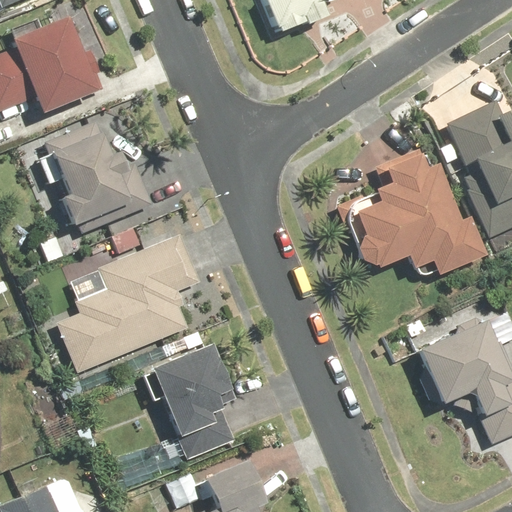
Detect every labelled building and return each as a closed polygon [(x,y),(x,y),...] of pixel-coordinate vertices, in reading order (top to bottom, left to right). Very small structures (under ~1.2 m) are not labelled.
[(0,0),(0,9),(21,0),(0,0)] [(258,0),(251,3),(265,39),(294,28),(295,30),(318,21),(312,7),(329,0),(258,0)] [(57,24),(0,46),(2,52),(0,52),(0,112),(23,103),(29,120),(100,92),(84,53),(71,58),(57,24)] [(491,98),(446,118),(465,162),(457,166),(486,231),(511,219),(511,110),(510,106),(497,111),(491,98)] [(90,125),(36,147),(59,200),(49,204),(64,242),(146,208),(129,166),(113,172),(107,158),(104,159),(90,125)] [(355,233),(353,244),(357,256),(367,261),(373,259),(374,262),(404,250),(408,262),(430,254),(436,268),(479,251),(464,214),(458,216),(434,157),(425,160),(419,144),(372,162),(379,180),(368,184),(374,197),(351,206),(361,231),(355,233)] [(61,258),(50,236),(32,245),(43,267),(61,258)] [(50,326),(70,376),(181,331),(172,310),(177,308),(171,293),(193,285),(174,237),(91,271),(99,292),(67,305),(72,317),(50,326)] [(480,317),(410,346),(433,403),(465,390),(485,438),(511,427),(511,369),(498,336),(489,339),(480,317)] [(199,350),(140,374),(167,442),(171,441),(180,462),(227,443),(213,409),(227,403),(214,370),(208,372),(199,350)] [(248,511),(255,509),(236,466),(191,485),(202,511),(248,511)] [(46,511),(37,489),(0,503),(0,511),(46,511)]
